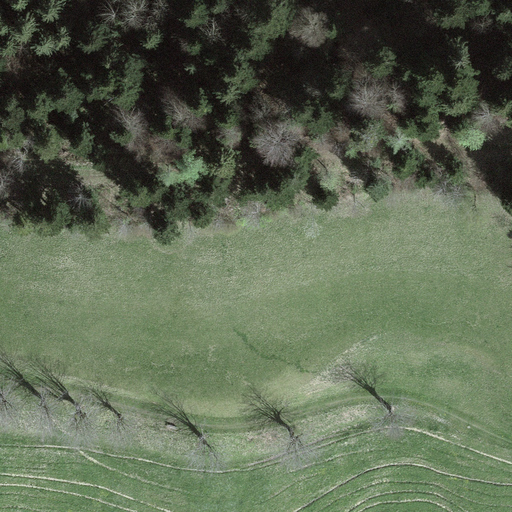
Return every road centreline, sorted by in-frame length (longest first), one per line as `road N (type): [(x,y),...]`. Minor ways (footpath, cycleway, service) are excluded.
road 1 (track): [(0,162),(72,175),(166,178),(415,142),(442,131),(511,71)]
road 2 (track): [(511,442),(399,396),(345,398),(220,423),(0,377)]
